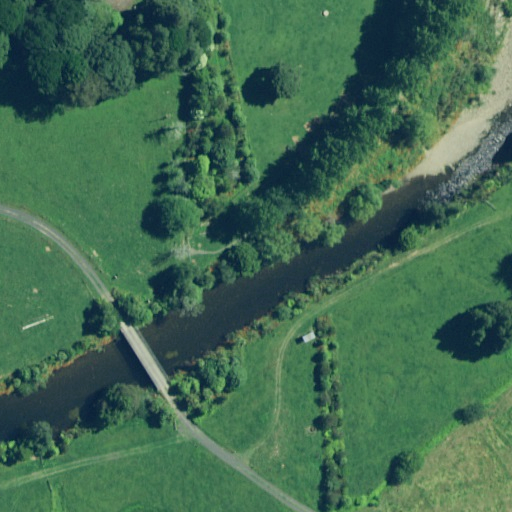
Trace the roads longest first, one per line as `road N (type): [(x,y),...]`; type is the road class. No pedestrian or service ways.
road 1 (track): [(0,213),(62,240),(191,424),(302,511)]
road 2 (track): [(0,22),(29,29),(132,15),(156,0)]
